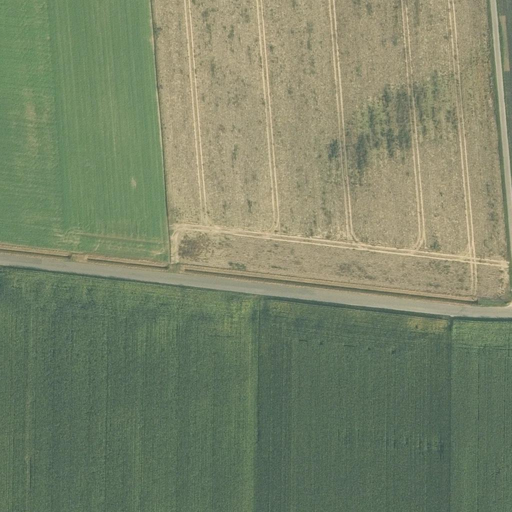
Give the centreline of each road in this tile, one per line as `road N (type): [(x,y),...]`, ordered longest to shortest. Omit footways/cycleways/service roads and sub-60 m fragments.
road 1 (unclassified): [(511,312),(0,261)]
road 2 (track): [(492,0),(511,224)]
